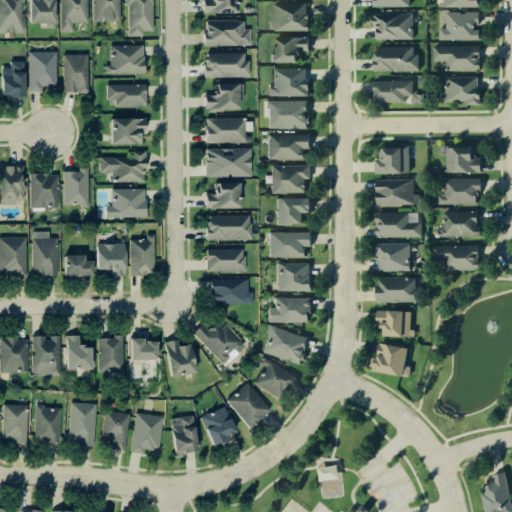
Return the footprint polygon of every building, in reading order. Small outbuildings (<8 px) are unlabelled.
[(0,0),(22,0),(22,10),(20,10),(20,14),(22,14),(22,33),(13,33),(13,36),(5,37),(5,34),(0,34),(0,0)] [(45,24),(28,24),(28,0),(53,0),(53,28),(45,28),(45,24)] [(87,0),(87,23),(72,23),(72,32),(60,32),(60,0),(87,0)] [(92,22),(91,0),(119,0),(119,21),(92,22)] [(142,31),(142,36),(128,36),(127,6),(125,6),(124,0),(151,0),(152,31),(142,31)] [(236,0),(236,13),(203,13),(203,0),(236,0)] [(306,14),(308,14),(309,30),(274,31),(273,3),(306,3),(306,14)] [(474,30),(479,30),(479,39),(439,39),(439,28),(446,28),(446,11),(479,11),(479,23),(475,23),(475,28),(474,28),(474,30)] [(413,14),(413,38),(376,39),(376,25),(373,25),(373,14),(413,14)] [(205,33),(205,20),(236,20),(236,22),(242,22),(242,30),(249,30),(249,45),(203,45),(203,33),(205,33)] [(308,37),(308,50),(300,50),(300,55),(297,55),(297,62),(271,62),(270,54),(275,54),(274,37),(308,37)] [(446,61),(434,61),(434,46),(480,45),(480,68),(477,68),(477,71),(446,71),(446,61)] [(143,73),(104,74),(104,66),(109,66),(109,46),(143,46),(143,73)] [(377,53),(377,47),(413,47),(414,54),(418,54),(418,70),(373,71),(373,61),(375,61),(375,53),(377,53)] [(41,87),(41,91),(28,91),(28,52),(56,52),(56,86),(41,87)] [(243,61),(248,61),(248,77),(203,77),(203,67),(204,67),(204,59),(206,59),(206,53),(243,53),(243,61)] [(86,54),(87,91),(84,94),(80,94),(77,91),(63,91),(62,55),(86,54)] [(0,95),(0,69),(9,69),(9,62),(23,62),(23,97),(9,97),(9,95),(0,95)] [(306,79),(308,79),(308,95),(268,96),(267,88),(273,88),(272,69),(306,68),(306,79)] [(465,100),(445,100),(445,76),(477,76),(477,90),(480,90),(480,104),(465,104),(465,100)] [(412,91),(414,91),(414,93),(424,93),(424,104),(412,104),(412,95),(405,95),(405,102),(374,102),(374,80),(412,80),(412,91)] [(144,106),(114,107),(114,100),(106,100),(106,85),(144,84),(144,106)] [(241,84),(242,100),(237,100),(237,109),(222,109),(222,112),(207,112),(207,109),(204,109),(204,95),(212,95),(212,91),(215,91),(215,84),(241,84)] [(307,117),(310,117),(310,124),(307,124),(307,128),(267,128),(267,108),(265,108),(265,100),(308,100),(308,108),(307,108),(307,117)] [(244,142),(205,142),(204,125),(206,125),(206,118),(244,118),(244,142)] [(144,119),(144,132),(139,132),(139,144),(109,144),(109,119),(144,119)] [(302,148),(302,150),(304,150),(304,159),(268,159),(267,134),(309,134),(309,148),(302,148)] [(446,147),(476,147),(476,158),(481,158),(481,172),(446,172),(446,147)] [(227,174),(227,176),(204,177),(204,161),(205,161),(204,150),(249,148),(250,176),(230,176),(230,174),(227,174)] [(379,159),(379,148),(409,148),(409,172),(375,173),(374,159),(379,159)] [(111,173),(99,173),(98,158),(130,157),(130,152),(145,151),(145,170),(143,170),(143,182),(111,182),(111,173)] [(23,178),(26,178),(26,191),(23,191),(23,199),(14,199),(14,204),(0,204),(0,163),(10,163),(10,165),(23,165),(23,178)] [(305,178),(305,193),(271,193),(270,165),(310,165),(310,178),(305,178)] [(78,172),(78,169),(86,169),(87,207),(80,207),(80,205),(63,205),(62,172),(78,172)] [(29,173),(46,173),(46,175),(56,175),(57,207),(30,207),(29,173)] [(439,204),(438,195),(444,195),(444,178),(481,178),(481,191),(479,191),(479,196),(476,196),(476,203),(439,204)] [(414,194),(420,194),(420,204),(377,205),(376,179),(414,179),(414,194)] [(204,208),(204,195),(213,195),(213,193),(216,193),(216,190),(213,190),(213,184),(216,184),(238,184),(238,208),(204,208)] [(109,189),(142,189),(143,200),(145,200),(145,216),(104,217),(104,206),(110,206),(109,189)] [(292,225),(276,225),(276,223),(276,213),(276,198),(310,198),(310,212),(302,212),(302,223),(294,223),(292,225)] [(480,235),(441,236),(441,229),(444,229),(443,211),(478,211),(478,224),(476,224),(477,226),(480,226),(480,235)] [(410,221),(422,221),(422,236),(376,237),(376,212),(410,212),(410,221)] [(206,227),(206,222),(208,222),(208,216),(248,215),(248,223),(250,223),(250,239),(204,240),(204,227),(206,227)] [(48,238),(56,238),(56,276),(32,276),(31,232),(48,232),(48,238)] [(303,248),(306,248),(306,257),(269,257),(269,232),(310,232),(310,246),(303,246),(303,248)] [(145,239),(145,235),(153,235),(153,274),(146,274),(145,274),(145,276),(129,276),(129,274),(129,240),(145,239)] [(0,237),(25,237),(26,277),(12,277),(12,273),(0,273),(0,237)] [(378,260),(376,260),(376,243),(410,243),(410,270),(378,271),(378,260)] [(109,271),(103,271),(103,270),(95,270),(95,268),(95,244),(110,244),(123,244),(123,276),(111,276),(111,268),(109,268),(109,271)] [(433,246),(479,245),(479,269),(476,269),(476,270),(445,270),(445,261),(433,261),(433,246)] [(242,256),(244,256),(245,270),(206,271),(205,250),(242,249),(242,256)] [(62,256),(82,256),(82,262),(90,262),(90,276),(62,277),(62,256)] [(276,263),(309,263),(309,277),(311,277),(311,291),(276,291),(276,263)] [(416,286),(422,286),(422,301),(376,302),(376,285),(379,285),(378,277),(409,276),(409,278),(416,278),(416,286)] [(247,303),(210,304),(209,279),(247,279),(247,303)] [(308,313),(308,322),(274,322),(274,298),(310,297),(311,313),(308,313)] [(377,310),(411,311),(411,325),(410,330),(414,330),(414,337),(410,337),(384,336),(384,329),(380,329),(380,324),(377,324),(377,310)] [(201,324),(207,330),(215,323),(221,328),(223,326),(243,346),(236,353),(232,349),(226,354),(228,357),(221,364),(191,333),(201,324)] [(268,325),(274,327),(274,328),(308,338),(300,364),(262,353),(268,334),(265,333),(268,325)] [(113,372),(98,372),(97,339),(113,339),(113,336),(122,335),(122,374),(113,374),(113,372)] [(31,336),(44,336),(44,341),(49,340),(49,336),(58,336),(59,375),(32,376),(31,336)] [(78,345),(82,345),(82,348),(89,348),(89,369),(65,369),(65,336),(78,336),(78,345)] [(15,340),(26,340),(26,372),(0,372),(0,337),(15,337),(15,340)] [(142,343),(155,342),(155,360),(129,361),(128,340),(142,340),(142,343)] [(169,377),(163,342),(178,340),(179,346),(189,344),(194,373),(169,377)] [(373,371),(374,367),(370,366),(372,357),(376,358),(379,343),(408,348),(405,366),(411,367),(409,377),(373,371)] [(264,367),(259,364),(263,357),(293,377),(295,379),(289,389),(287,388),(283,394),(282,393),(278,399),(253,383),(264,367)] [(246,383),(270,410),(249,428),(226,401),(246,383)] [(77,438),(77,440),(67,439),(70,403),(95,404),(92,447),(79,446),(80,438),(77,438)] [(12,439),(1,438),(3,404),(25,406),(25,409),(27,409),(25,444),(12,443),(12,439)] [(35,405),(43,405),(42,408),(60,408),(58,443),(33,442),(35,405)] [(218,443),(211,446),(199,417),(224,407),(234,432),(223,437),(226,444),(219,446),(218,443)] [(112,437),(101,436),(104,410),(129,414),(123,451),(110,449),(112,437)] [(152,448),(152,451),(143,449),(142,454),(129,452),(135,413),(163,417),(158,449),(152,448)] [(179,425),(179,417),(192,416),(196,452),(184,453),(184,455),(174,456),(170,426),(179,425)] [(319,481),(338,477),(336,464),(317,468),(319,481)] [(486,485),(486,483),(493,482),(492,474),(505,472),(511,507),(511,511),(485,511),(482,493),(485,493),(483,485),(486,485)]
